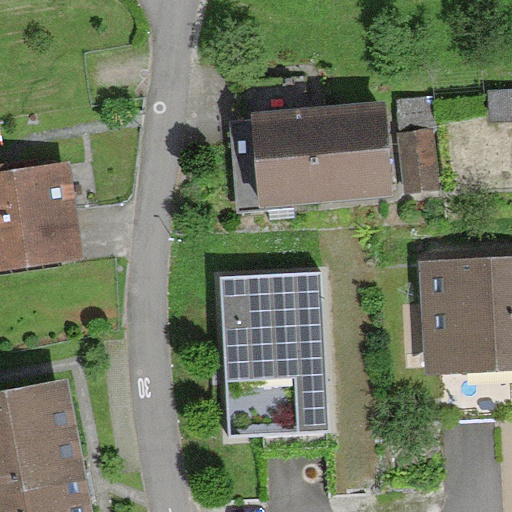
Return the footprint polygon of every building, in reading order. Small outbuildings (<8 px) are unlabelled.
[(317,116),(253,121),(261,215),(394,204),(386,110),(317,116)] [(434,133),(399,137),(405,197),(440,194),(434,133)] [(0,279),(84,268),(71,169),(12,176),(0,178),(0,279)] [(511,262),(420,267),(426,381),(511,376),(511,262)] [(322,279),(221,285),(231,447),(317,442),(332,441),(322,279)] [(90,511),(86,489),(67,388),(0,400),(0,511),(90,511)]
